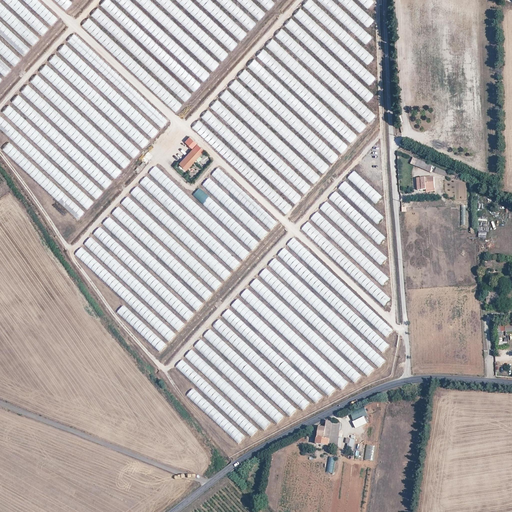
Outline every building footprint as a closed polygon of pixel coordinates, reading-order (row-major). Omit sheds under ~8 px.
[(17,0),(3,0),(42,36),(48,28),(17,0)] [(54,0),(65,10),(72,2),(68,0),(54,0)] [(181,20),(176,8),(179,0),(131,0),(137,11),(127,30),(136,35),(134,29),(142,29),(142,33),(143,31),(165,43),(172,57),(195,69),(186,86),(200,94),(228,43),(198,57),(197,26),(213,19),(181,20)] [(248,15),(248,16),(231,0),(216,0),(250,30),(257,23),(248,15)] [(252,0),(236,0),(259,20),(266,12),(252,0)] [(257,0),(269,10),(275,3),(272,0),(257,0)] [(374,20),(352,0),(341,0),(340,2),(367,27),(374,20)] [(358,0),(367,9),(374,1),(372,0),(358,0)] [(0,2),(0,15),(33,45),(39,38),(0,2)] [(327,9),(365,44),(372,37),(334,2),(327,9)] [(41,3),(34,10),(51,25),(57,18),(41,3)] [(106,29),(164,82),(166,79),(165,78),(169,74),(111,21),(97,7),(91,14),(106,28),(106,29)] [(374,56),(328,15),(321,23),(367,64),(374,56)] [(80,25),(176,110),(181,104),(154,81),(151,85),(144,79),(148,75),(143,71),(145,69),(87,18),(80,25)] [(30,48),(0,20),(0,34),(23,55),(30,48)] [(310,30),(369,85),(375,78),(317,23),(310,30)] [(303,43),(367,102),(373,94),(310,36),(303,43)] [(0,52),(14,66),(21,58),(0,39),(0,52)] [(112,89),(63,44),(57,50),(106,95),(112,89)] [(297,56),(369,122),(375,115),(303,49),(297,56)] [(87,59),(108,78),(113,71),(93,52),(87,59)] [(95,103),(101,97),(54,54),(48,61),(95,103)] [(0,71),(4,76),(11,69),(0,58),(0,71)] [(246,66),(341,153),(348,145),(253,58),(246,66)] [(287,65),(359,132),(366,125),(294,58),(287,65)] [(272,70),(350,142),(357,135),(278,63),(272,70)] [(331,163),(338,156),(244,68),(237,75),(331,163)] [(39,88),(44,80),(35,74),(30,82),(39,88)] [(322,173),(329,165),(235,79),(228,86),(322,173)] [(172,90),(185,101),(190,95),(178,84),(172,90)] [(313,184),(320,176),(226,89),(219,96),(313,184)] [(304,194),(311,186),(216,99),(209,107),(304,194)] [(14,124),(21,117),(8,104),(2,111),(14,124)] [(192,126),(250,182),(250,194),(252,194),(254,192),(260,192),(263,195),(267,191),(270,191),(270,187),(266,182),(266,181),(245,161),(251,162),(253,159),(253,150),(250,146),(250,145),(233,128),(230,131),(207,109),(201,117),(225,140),(225,145),(198,119),(192,126)] [(0,116),(0,128),(17,144),(20,142),(16,139),(21,135),(0,116)] [(40,121),(35,116),(32,119),(41,128),(45,124),(41,120),(40,121)] [(135,127),(132,130),(129,128),(126,131),(141,148),(148,141),(135,127)] [(191,148),(196,143),(189,136),(184,141),(191,148)] [(85,189),(95,199),(139,150),(130,141),(123,149),(122,149),(120,151),(116,147),(112,151),(112,150),(105,158),(102,156),(98,161),(101,164),(99,165),(100,166),(99,168),(95,165),(88,173),(93,178),(86,186),(87,188),(85,189)] [(1,149),(14,160),(21,153),(8,142),(1,149)] [(185,155),(177,163),(184,170),(204,150),(196,143),(191,148),(185,155)] [(148,152),(141,160),(145,164),(152,156),(148,152)] [(416,158),(413,165),(430,172),(433,165),(416,158)] [(242,261),(249,253),(157,166),(153,170),(160,176),(158,178),(154,174),(152,175),(227,245),(226,246),(242,261)] [(347,178),(375,204),(382,197),(354,170),(347,178)] [(233,271),(240,263),(218,243),(218,242),(146,176),(139,183),(217,254),(216,255),(233,271)] [(417,178),(418,190),(422,190),(426,189),(435,189),(434,177),(417,178)] [(201,186),(262,240),(269,232),(209,178),(201,186)] [(338,188),(377,224),(384,216),(345,181),(338,188)] [(137,186),(130,193),(200,258),(203,254),(205,255),(208,251),(137,186)] [(192,195),(203,205),(210,197),(200,188),(192,195)] [(87,209),(93,201),(84,193),(77,201),(87,209)] [(244,229),(210,197),(203,205),(237,236),(244,229)] [(377,267),(387,256),(327,200),(300,228),(374,298),(378,294),(376,292),(381,287),(380,287),(389,278),(377,267)] [(75,204),(69,211),(77,219),(84,211),(75,204)] [(152,239),(118,208),(112,214),(146,245),(152,239)] [(245,242),(243,244),(252,252),(261,242),(253,235),(250,239),(247,236),(244,240),(245,242)] [(75,254),(88,266),(94,258),(81,247),(75,254)] [(317,292),(349,321),(355,315),(331,293),(332,293),(314,276),(309,281),(319,290),(317,292)] [(352,331),(296,278),(294,281),(300,287),(300,288),(304,292),(301,295),(346,337),(352,331)] [(487,292),(487,306),(492,306),(492,303),(498,302),(498,292),(487,292)] [(296,295),(286,293),(285,299),(292,300),(291,304),(295,305),(296,303),(299,304),(300,301),(296,300),(296,295)] [(124,305),(117,312),(130,324),(136,317),(124,305)] [(299,313),(338,348),(340,347),(342,349),(347,343),(306,307),(306,308),(302,305),(298,310),(300,312),(299,313)] [(291,416),(298,409),(287,398),(287,394),(283,394),(234,347),(229,347),(223,341),(223,348),(220,351),(225,356),(225,359),(221,359),(221,363),(217,363),(217,367),(224,374),(216,374),(216,375),(212,380),(212,382),(228,397),(228,399),(231,399),(253,421),(253,436),(258,430),(265,431),(272,424),(277,424),(285,416),(291,416)] [(382,352),(389,345),(384,341),(377,348),(382,352)] [(379,355),(373,361),(379,367),(385,360),(379,355)] [(293,379),(298,373),(281,358),(276,364),(293,379)] [(205,413),(210,407),(192,389),(186,395),(205,413)] [(302,409),(309,403),(306,399),(299,406),(302,409)] [(375,461),(382,406),(372,405),(365,460),(375,461)] [(365,407),(350,413),(353,420),(367,415),(365,407)] [(364,416),(352,421),(355,428),(367,423),(364,416)] [(327,422),(326,427),(324,438),(317,437),(316,444),(328,445),(332,423),(327,422)] [(332,423),(328,445),(336,447),(340,424),(332,423)] [(324,438),(326,427),(319,426),(317,437),(324,438)] [(348,443),(347,448),(352,450),(355,439),(346,437),(345,442),(348,443)] [(297,464),(298,449),(288,448),(288,464),(297,464)] [(332,473),(335,457),(329,456),(326,472),(332,473)] [(301,458),(292,511),(303,511),(311,460),(301,458)] [(314,461),(306,511),(317,511),(324,462),(314,461)] [(334,511),(344,511),(351,463),(341,462),(334,511)] [(355,464),(347,511),(357,511),(365,466),(355,464)] [(289,511),(294,468),(285,467),(280,511),(289,511)] [(326,475),(320,511),(331,511),(336,476),(326,475)]
